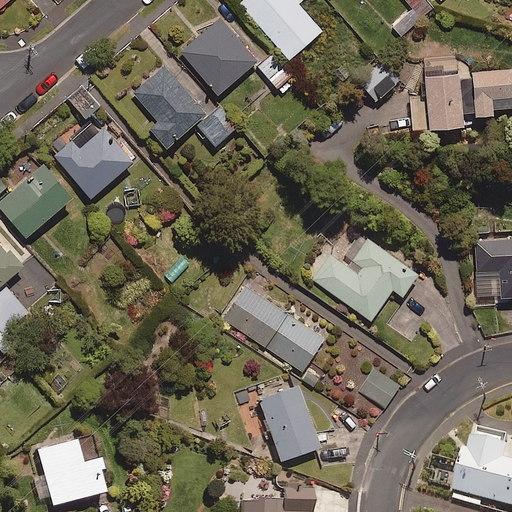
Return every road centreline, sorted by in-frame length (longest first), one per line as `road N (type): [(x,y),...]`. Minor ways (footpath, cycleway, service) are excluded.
road 1 (residential): [(379,511),(397,445),(422,409),(454,384),(511,362)]
road 2 (residential): [(121,0),(0,105)]
